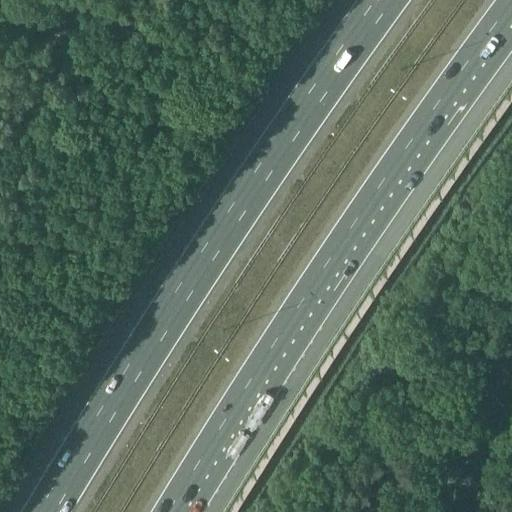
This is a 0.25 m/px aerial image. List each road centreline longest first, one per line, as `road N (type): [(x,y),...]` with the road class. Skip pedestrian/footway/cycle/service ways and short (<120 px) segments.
road 1 (motorway): [(385,0),(256,178),(46,511)]
road 2 (motorway): [(176,511),(302,312),(511,14)]
road 3 (unknown): [(51,60),(62,95),(39,137),(25,205),(0,253)]
road 4 (unclassified): [(0,143),(79,22)]
road 5 (unclassified): [(468,511),(511,378)]
